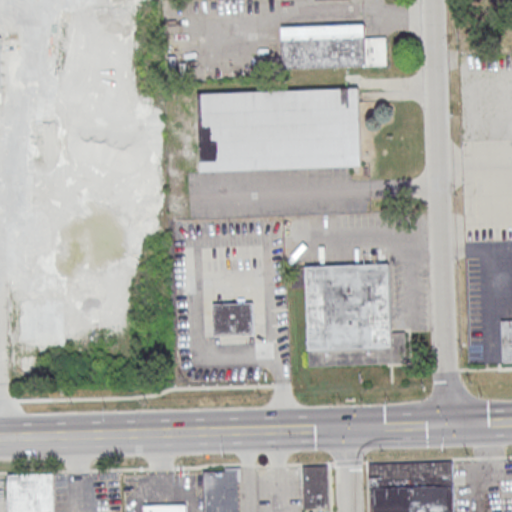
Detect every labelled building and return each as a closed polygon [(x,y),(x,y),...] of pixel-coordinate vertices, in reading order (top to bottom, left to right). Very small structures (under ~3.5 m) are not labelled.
[(365,36),(387,36),(388,63),(366,64),(282,66),(281,26),(365,24),(365,36)] [(196,92),(358,88),(360,165),(198,169),(196,92)] [(309,365),(405,363),(405,331),(392,331),(391,264),(292,266),(293,287),(307,286),(309,365)] [(214,336),(222,335),(222,339),(254,338),(253,302),(213,303),(214,336)] [(511,319),(500,320),(501,363),(511,362),(511,319)] [(369,463),(370,511),(456,511),(455,461),(369,463)] [(328,465),(303,466),(304,509),(329,508),(328,465)] [(239,511),(238,469),(203,470),(204,511),(239,511)] [(53,511),(53,473),(8,474),(8,511),(53,511)]
